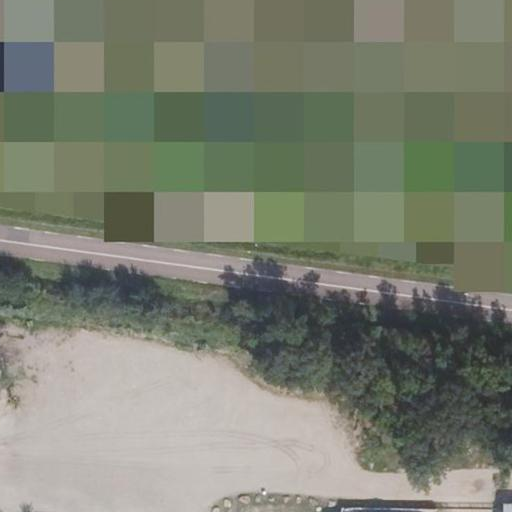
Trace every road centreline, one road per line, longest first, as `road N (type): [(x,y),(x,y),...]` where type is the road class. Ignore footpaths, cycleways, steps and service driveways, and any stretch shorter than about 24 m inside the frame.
road 1 (secondary): [(0,240),(511,310)]
road 2 (track): [(0,469),(511,483)]
